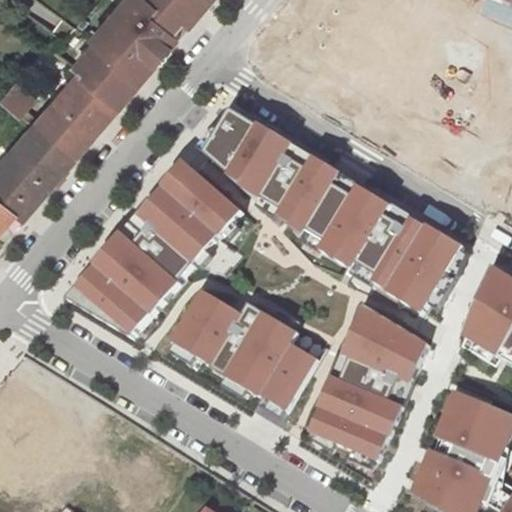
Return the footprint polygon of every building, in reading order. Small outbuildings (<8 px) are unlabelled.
[(86,74),(83,77),(121,108),(178,42),(179,40),(179,38),(177,32),(186,22),(191,27),(197,20),(214,0),(128,0),(94,40),(97,43),(76,67),(86,74)] [(511,0),(499,0),(511,4),(511,207),(510,211),(511,212),(511,0)] [(121,108),(83,77),(81,74),(36,125),(77,160),(121,108)] [(24,116),(37,99),(17,84),(4,99),(24,116)] [(424,316),(465,247),(420,221),(233,111),(206,157),(235,174),(232,179),(331,238),(321,255),(424,316)] [(77,160),(36,125),(35,126),(0,167),(0,197),(16,211),(15,212),(25,220),(77,160)] [(192,168),(142,225),(190,267),(240,210),(192,168)] [(16,211),(0,197),(0,229),(15,212),(16,211)] [(125,236),(76,294),(132,341),(181,283),(125,236)] [(511,282),(496,274),(467,340),(511,365),(511,282)] [(205,296),(174,347),(290,417),(321,365),(295,349),(302,338),(250,307),(243,318),(205,296)] [(381,465),(428,349),(365,310),(313,438),(381,465)] [(0,462),(27,479),(67,414),(34,393),(11,431),(0,424),(0,462)] [(511,419),(455,395),(410,500),(438,511),(483,511),(511,445),(511,419)]
